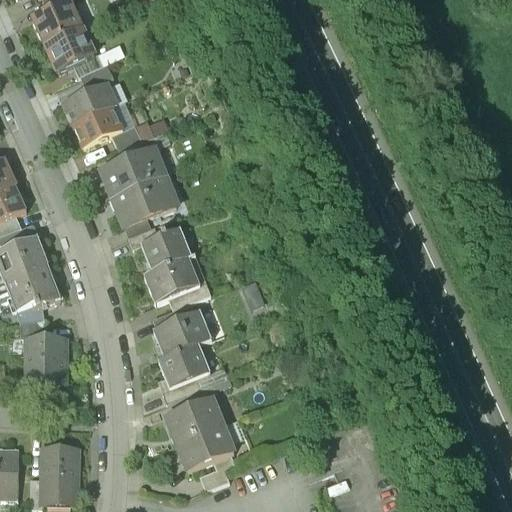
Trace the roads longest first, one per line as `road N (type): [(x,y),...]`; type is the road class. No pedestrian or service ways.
road 1 (primary): [(286,0),(511,475)]
road 2 (residential): [(110,511),(114,425),(106,353),(66,219)]
road 3 (residential): [(66,219),(0,72)]
